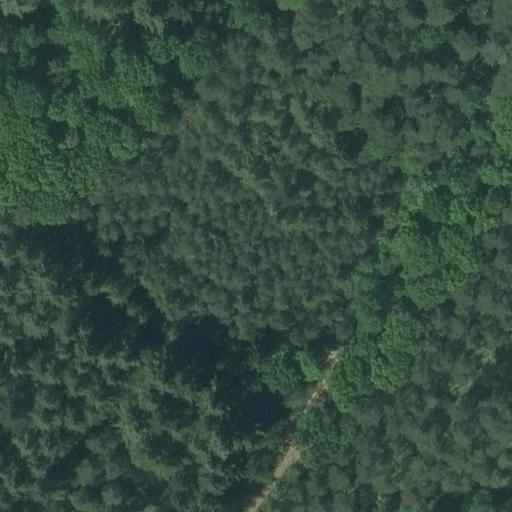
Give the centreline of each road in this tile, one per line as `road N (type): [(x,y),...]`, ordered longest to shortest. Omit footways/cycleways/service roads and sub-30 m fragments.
road 1 (track): [(511,62),(225,511)]
road 2 (track): [(0,47),(173,0)]
